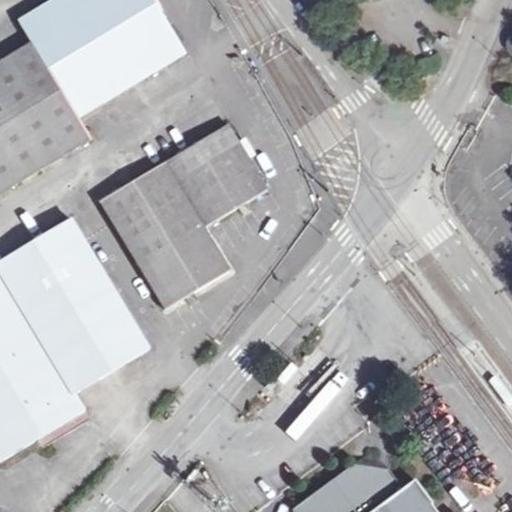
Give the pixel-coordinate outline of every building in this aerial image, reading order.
[(26,41),(71,116),(179,50),(148,0),(47,0),(15,20),(26,41)] [(0,188),(85,138),(71,116),(26,41),(0,56),(0,188)] [(93,142),(106,136),(97,114),(83,119),(93,142)] [(96,200),(159,305),(223,268),(197,225),(261,187),(223,124),(96,200)] [(0,256),(0,455),(79,408),(70,391),(142,346),(65,218),(0,256)] [(511,398),(496,376),(489,381),(509,410),(511,408),(511,398)] [(437,511),(431,503),(415,481),(403,490),(388,471),(352,465),(294,508),(297,511),(437,511)]
